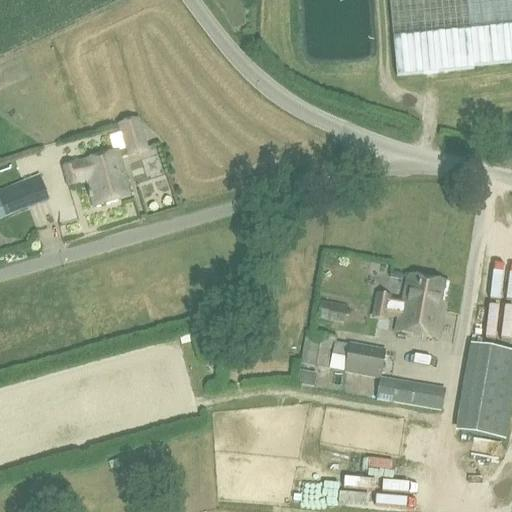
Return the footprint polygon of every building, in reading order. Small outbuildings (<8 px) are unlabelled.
[(511,0),(388,0),(396,76),(511,64),(511,0)] [(85,185),(92,207),(130,196),(119,159),(126,157),(127,158),(148,152),(139,119),(115,125),(122,150),(117,152),(118,152),(79,163),(60,169),(66,189),(85,185)] [(0,191),(0,205),(5,219),(48,201),(38,175),(0,191)] [(449,284),(444,284),(406,276),(398,320),(397,319),(394,331),(438,339),(444,305),(445,305),(449,284)] [(372,319),(385,321),(390,297),(376,295),(372,319)] [(319,306),(337,308),(338,299),(320,297),(319,306)] [(342,374),(379,381),(375,401),(441,412),(444,389),(380,378),(384,351),(348,344),(348,345),(335,343),(336,338),(306,333),(299,365),(327,370),(343,372),(342,374)] [(511,350),(467,343),(452,431),(505,441),(511,397),(511,350)]
